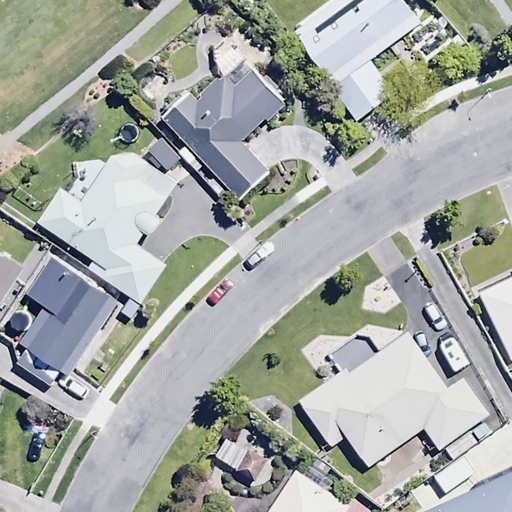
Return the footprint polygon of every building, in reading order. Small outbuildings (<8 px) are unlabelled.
[(324,0),(317,24),(295,40),(359,130),(398,103),(372,67),(422,32),(399,0),(324,0)] [(191,101),(163,128),(243,209),(272,181),(243,151),(284,110),(253,78),(236,95),(223,82),(197,107),(191,101)] [(62,198),(39,230),(92,269),(87,276),(140,314),(169,274),(137,251),(145,240),(152,245),(163,229),(157,224),(178,194),(136,164),(122,162),(112,169),(81,212),(62,198)] [(0,313),(24,278),(0,261),(0,313)] [(120,311),(70,278),(21,353),(27,357),(18,371),(52,393),(62,378),(71,385),(120,311)] [(511,286),(481,300),(511,366),(511,365),(511,286)] [(339,378),(299,406),(333,455),(347,445),(368,475),(424,437),(439,458),(445,454),(454,467),(478,450),(470,438),(492,423),(465,384),(448,395),(411,341),(380,362),(364,339),(329,363),(339,378)] [(230,423),(208,458),(257,490),(274,464),(262,457),(268,448),(230,423)] [(349,511),(297,478),(275,511),(349,511)] [(461,502),(438,511),(511,511),(511,481),(480,496),(477,490),(459,499),(461,502)]
